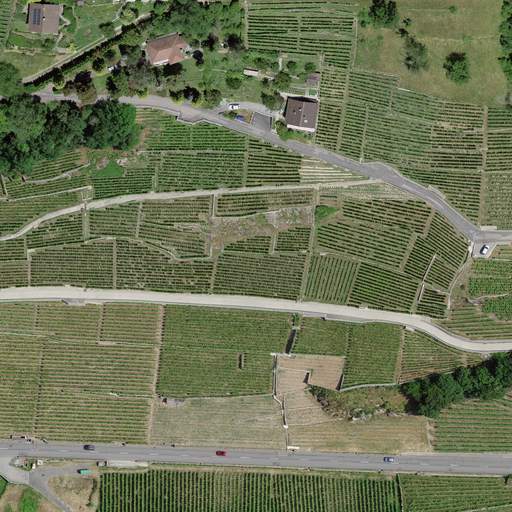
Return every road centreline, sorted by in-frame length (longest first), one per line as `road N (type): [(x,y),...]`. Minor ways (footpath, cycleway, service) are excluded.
road 1 (unclassified): [(511,236),(477,236),(436,201),(362,167),(173,103),(0,86)]
road 2 (track): [(0,292),(291,304),(384,315),(481,344),(511,343)]
road 3 (tertiary): [(511,465),(0,448)]
